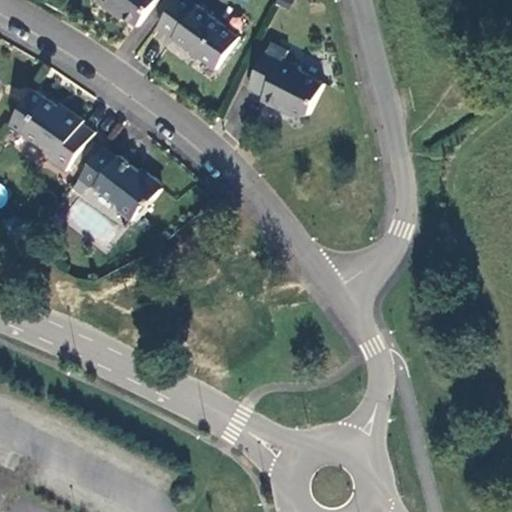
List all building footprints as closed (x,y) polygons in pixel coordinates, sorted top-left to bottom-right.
[(98,0),(110,9),(116,8),(140,26),(159,0),(98,0)] [(243,36),(192,0),(179,0),(176,5),(160,27),(220,69),(243,36)] [(290,50),(275,42),(252,88),(267,97),(265,100),(284,109),(286,106),(305,116),(313,113),(327,83),(304,70),(302,66),(286,57),(290,50)] [(70,114),(37,91),(14,124),(58,153),(53,161),(69,172),(97,131),(86,124),(88,121),(73,111),(70,114)] [(120,157),(107,147),(87,173),(81,180),(92,188),(99,188),(119,203),(120,210),(135,220),(147,204),(153,204),(165,189),(163,182),(157,177),(152,175),(146,174),(122,156),(120,157)]
